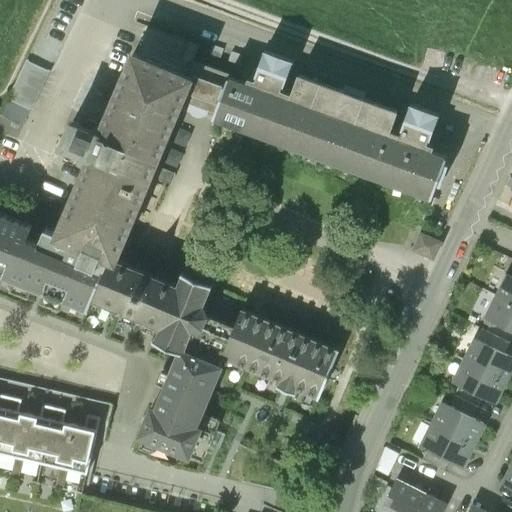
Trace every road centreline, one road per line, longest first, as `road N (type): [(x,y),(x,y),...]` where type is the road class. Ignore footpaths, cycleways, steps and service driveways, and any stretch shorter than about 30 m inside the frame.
road 1 (track): [(511,107),(211,0)]
road 2 (tertiary): [(464,223),(338,511)]
